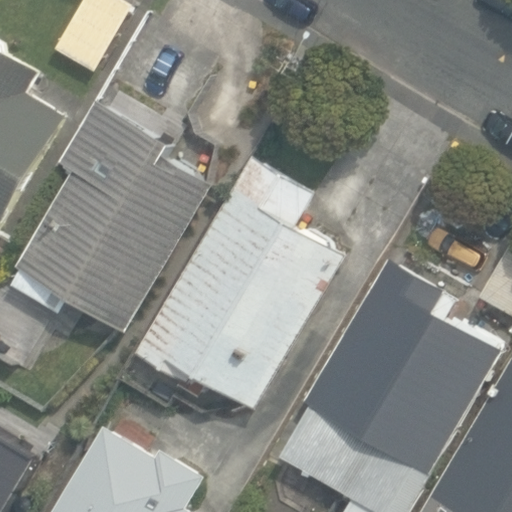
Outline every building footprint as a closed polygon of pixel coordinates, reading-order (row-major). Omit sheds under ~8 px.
[(96,0),(68,48),(104,69),(143,4),(135,0),(96,0)] [(116,79),(185,119),(227,49),(157,8),(116,79)] [(0,239),(3,241),(79,113),(40,90),(52,69),(22,51),(15,40),(5,32),(0,29),(0,239)] [(78,294),(141,332),(224,186),(175,158),(184,142),(108,98),(73,160),(84,166),(28,264),(30,266),(12,300),(49,321),(59,304),(69,310),(78,294)] [(197,368),(266,408),(356,254),(307,225),(327,190),(265,154),(149,352),(192,377),(197,368)] [(468,296),(399,255),(313,399),(321,404),(290,456),(364,499),(356,511),(419,511),(511,357),(511,347),(507,344),(510,340),(459,310),(468,296)] [(511,257),(489,296),(511,310),(511,257)] [(0,370),(9,353),(0,348),(0,370)] [(511,511),(511,373),(430,511),(511,511)] [(61,511),(205,511),(196,506),(214,475),(171,449),(168,455),(114,423),(61,511)]
